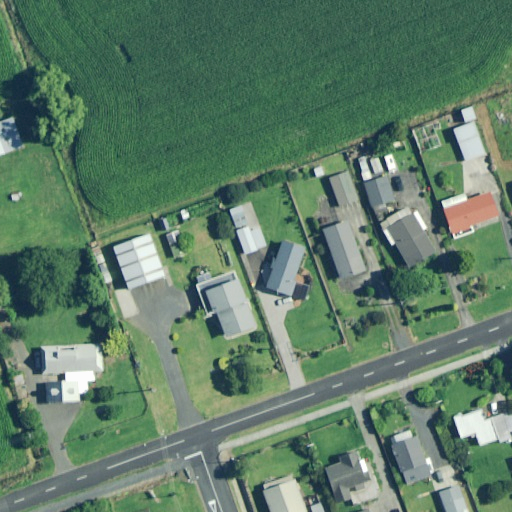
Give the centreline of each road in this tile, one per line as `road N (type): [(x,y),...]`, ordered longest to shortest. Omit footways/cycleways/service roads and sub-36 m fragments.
road 1 (tertiary): [(193,437),(511,321)]
road 2 (tertiary): [(0,507),(193,437)]
